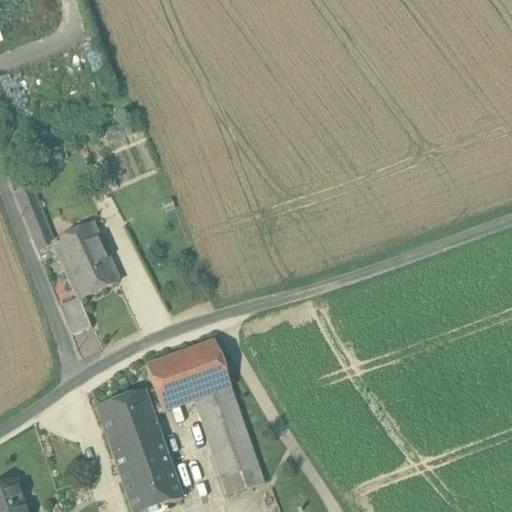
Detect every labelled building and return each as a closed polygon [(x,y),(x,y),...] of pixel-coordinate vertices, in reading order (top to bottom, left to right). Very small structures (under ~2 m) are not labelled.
[(32,187),(14,193),(19,206),(36,199),(32,187)] [(49,231),(36,199),(19,206),(32,239),(49,231)] [(91,226),(54,242),(52,244),(53,246),(78,299),(79,301),(117,283),(91,226)] [(49,231),(32,239),(37,252),(53,246),(52,244),(54,242),(49,231)] [(78,299),(59,307),(71,337),(91,329),(79,301),(78,299)] [(213,343),(145,367),(154,391),(162,414),(194,403),(230,390),(213,343)] [(230,390),(194,403),(227,497),(263,485),(230,390)] [(144,393),(95,410),(112,459),(161,441),(153,417),(162,414),(154,391),(144,394),(144,393)] [(161,441),(112,459),(131,511),(149,511),(182,501),(161,441)] [(23,511),(14,485),(0,489),(0,511),(23,511)]
